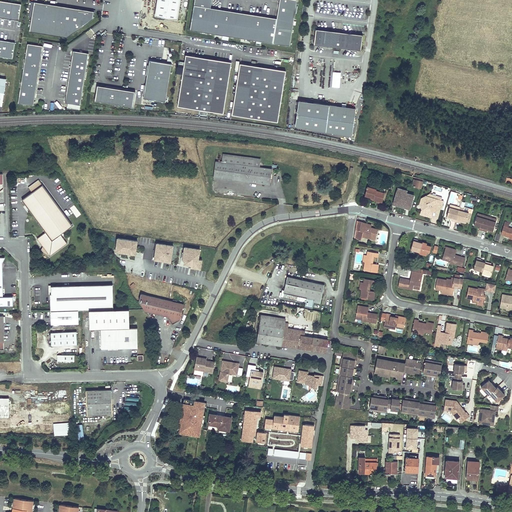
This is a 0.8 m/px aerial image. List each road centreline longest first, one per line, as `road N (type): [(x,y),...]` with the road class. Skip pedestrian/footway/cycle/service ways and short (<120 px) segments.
road 1 (residential): [(0,243),(23,242),(29,374),(146,374),(157,382)]
road 2 (unclassified): [(352,208),(336,337),(367,345),(363,384),(434,392)]
road 3 (residential): [(191,341),(248,230),(282,216),(352,208)]
road 4 (track): [(361,141),(386,57),(511,77)]
road 5 (primary): [(511,508),(444,496),(307,491)]
road 6 (residential): [(399,221),(387,285),(395,300),(511,324)]
road 7 (unclassified): [(191,341),(330,358)]
road 8 (unclassified): [(307,491),(330,358)]
